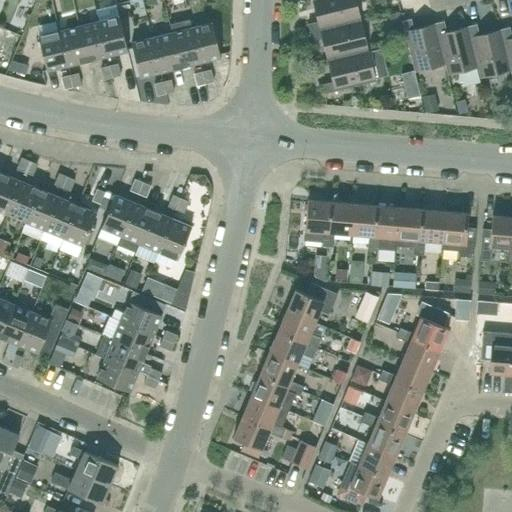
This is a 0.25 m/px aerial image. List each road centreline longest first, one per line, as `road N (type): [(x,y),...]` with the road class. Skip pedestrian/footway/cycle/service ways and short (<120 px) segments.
road 1 (residential): [(176,465),(236,221),(247,138)]
road 2 (unclassified): [(511,160),(247,138)]
road 3 (residential): [(247,138),(0,104)]
road 4 (residential): [(176,465),(0,386)]
road 5 (residential): [(398,511),(458,394),(488,411),(511,412)]
road 6 (residential): [(247,138),(262,0)]
road 7 (residential): [(300,511),(176,465)]
